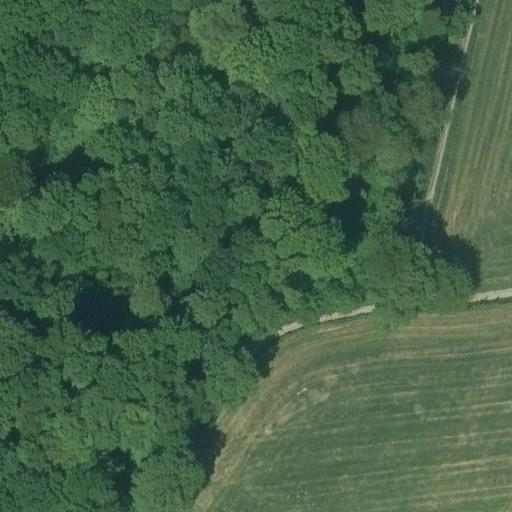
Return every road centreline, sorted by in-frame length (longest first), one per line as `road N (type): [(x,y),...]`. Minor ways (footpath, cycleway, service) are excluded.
road 1 (track): [(472,0),(416,250),(414,301)]
road 2 (track): [(203,417),(247,357),(285,329),(414,301)]
road 3 (track): [(203,417),(0,497)]
